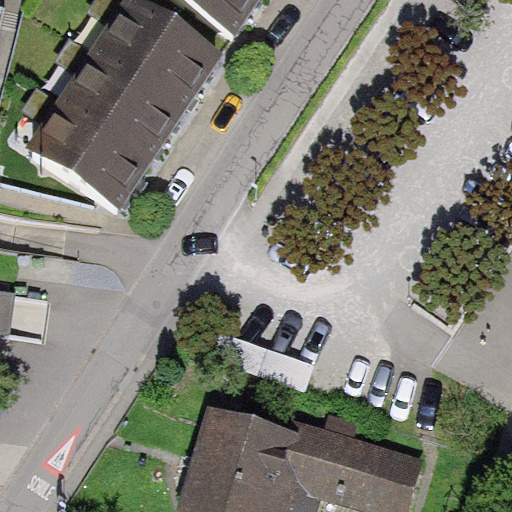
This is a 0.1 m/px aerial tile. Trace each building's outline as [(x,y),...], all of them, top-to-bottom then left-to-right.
[(153,0),(227,50),(261,0),(153,0)] [(107,57),(188,112),(217,68),(136,14),(107,57)] [(72,109),(152,163),(188,112),(107,57),(72,109)] [(72,109),(34,166),(113,220),(152,163),(72,109)] [(0,332),(17,334),(22,293),(0,290),(0,332)] [(300,437),(209,411),(179,511),(318,511),(321,503),(352,511),(409,511),(424,461),(415,458),(421,438),(362,421),(360,427),(331,418),(327,430),(304,424),(300,437)]
